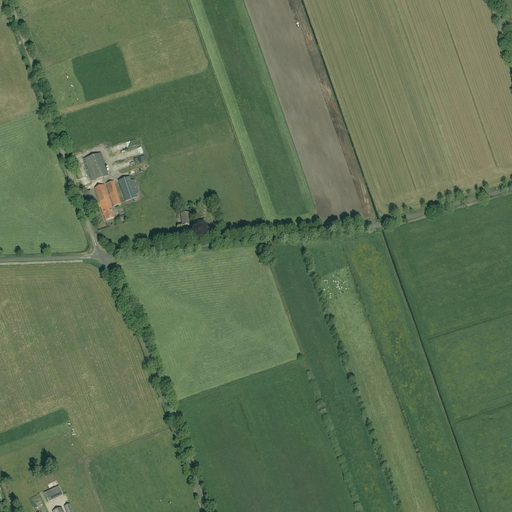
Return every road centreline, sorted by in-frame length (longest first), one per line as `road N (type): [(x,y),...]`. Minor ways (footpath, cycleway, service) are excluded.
road 1 (unclassified): [(101,257),(371,227),(511,188)]
road 2 (unclassified): [(207,511),(139,330),(101,257)]
road 3 (unclassified): [(101,257),(8,0)]
